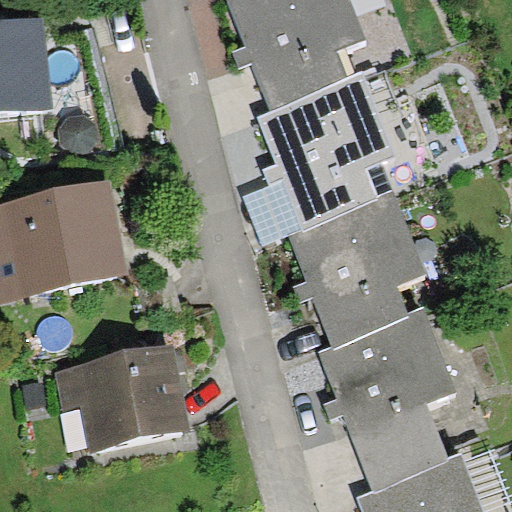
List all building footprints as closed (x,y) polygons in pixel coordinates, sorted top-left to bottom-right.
[(350,0),(226,0),(245,47),(252,64),(271,112),(349,82),(337,52),(366,41),(350,0)] [(0,115),(54,110),(45,22),(0,26),(0,115)] [(240,68),(252,64),(245,47),(233,51),(240,68)] [(271,112),(257,117),(277,165),(283,179),(303,228),(304,231),(377,203),(376,200),(367,173),(396,163),(363,77),(349,82),(271,112)] [(283,179),(277,165),(264,171),(270,185),(283,179)] [(289,234),(303,228),(283,179),(270,185),(243,196),(263,245),(289,234)] [(0,301),(129,275),(110,184),(0,206),(0,301)] [(303,228),(289,234),(307,282),(313,296),(332,347),(408,318),(397,291),(427,280),(393,194),(376,200),(377,203),(304,231),(303,228)] [(299,303),(313,296),(307,282),(293,288),(299,303)] [(332,347),(319,352),(337,399),(342,415),(371,492),(448,463),(428,409),(457,398),(424,311),(408,318),(332,347)] [(90,452),(190,431),(173,348),(55,373),(63,411),(80,408),(90,452)] [(26,409),(49,405),(44,382),(22,386),(26,409)] [(329,420),(342,415),(337,399),(323,404),(329,420)] [(371,492),(358,497),(363,511),(485,511),(464,457),(448,463),(371,492)]
